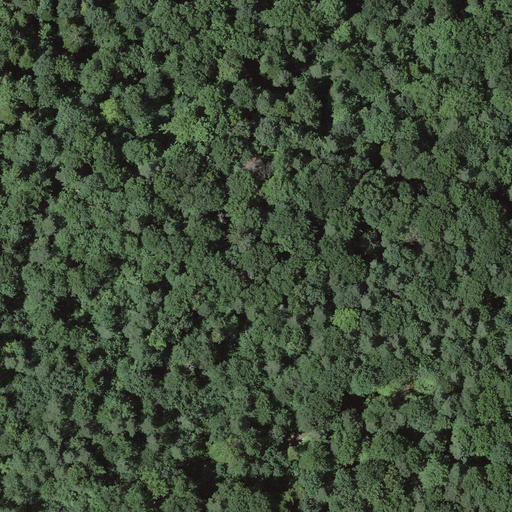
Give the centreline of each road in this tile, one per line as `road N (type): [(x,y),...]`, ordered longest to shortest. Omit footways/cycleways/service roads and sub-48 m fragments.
road 1 (track): [(0,232),(27,210),(135,167),(256,128),(468,78),(511,58)]
road 2 (track): [(79,511),(144,479),(237,455),(511,416)]
